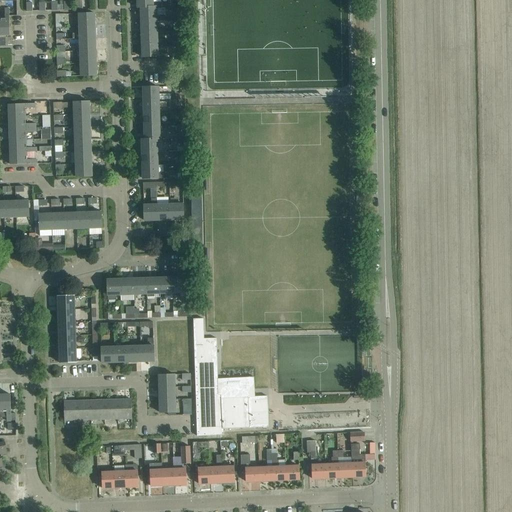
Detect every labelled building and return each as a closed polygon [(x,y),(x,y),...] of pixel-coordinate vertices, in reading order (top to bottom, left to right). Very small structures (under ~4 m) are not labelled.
[(161,9),(161,7),(140,8),(141,20),(165,19),(165,15),(157,15),(156,9),(161,9)] [(5,19),(0,18),(0,35),(10,35),(9,9),(4,9),(5,19)] [(79,27),(95,26),(95,13),(79,14),(79,27)] [(64,14),(56,15),(56,27),(64,27),(64,14)] [(165,21),(165,19),(141,20),(141,32),(166,32),(165,27),(157,28),(157,21),(165,21)] [(79,27),(79,33),(73,33),(73,39),(79,39),(96,38),(95,26),(79,27)] [(166,33),(166,32),(141,32),(142,45),(166,44),(166,40),(157,40),(157,33),(166,33)] [(96,51),(96,38),(79,39),(80,51),(96,51)] [(166,46),(166,44),(142,45),(142,57),(158,57),(158,58),(167,58),(166,52),(158,53),(158,46),(166,46)] [(96,51),(80,51),(80,64),(97,63),(96,51)] [(97,63),(80,64),(81,76),(97,76),(97,63)] [(144,100),(161,100),(161,93),(159,93),(158,87),(143,87),(144,100)] [(161,100),(144,100),(144,113),(162,113),(161,106),(159,106),(159,100),(161,100)] [(74,115),(90,114),(90,102),(73,102),(74,115)] [(9,117),(26,116),(26,108),(35,108),(35,104),(8,104),(9,117)] [(162,113),(144,113),(144,126),(160,126),(159,113),(162,113)] [(90,114),(74,115),(74,127),(91,127),(90,114)] [(26,116),(9,117),(9,129),(36,128),(36,123),(26,123),(26,116)] [(160,126),(144,126),(145,139),(160,139),(160,126)] [(42,129),(42,140),(51,140),(51,127),(43,127),(43,129),(42,129)] [(91,139),(91,127),(74,127),(75,140),(91,139)] [(36,131),(36,128),(9,129),(10,141),(26,140),(26,132),(36,131)] [(91,139),(75,140),(75,152),(91,151),(91,139)] [(160,139),(145,139),(142,140),(142,153),(157,152),(157,140),(160,140),(160,139)] [(26,147),(26,140),(10,141),(10,153),(27,152),(36,152),(36,147),(26,147)] [(91,151),(75,152),(76,164),(92,164),(91,151)] [(27,152),(10,153),(10,165),(37,164),(37,159),(27,159),(27,152)] [(158,165),(157,152),(142,153),(143,166),(158,165)] [(92,164),(76,164),(76,177),(92,176),(92,164)] [(158,173),(158,165),(143,166),(143,179),(164,178),(164,173),(158,173)] [(157,220),(157,205),(157,198),(151,199),(151,205),(144,205),(144,221),(157,220)] [(16,201),(4,202),(4,218),(17,217),(16,201)] [(16,201),(17,217),(29,217),(29,201),(16,201)] [(171,220),(170,204),(157,205),(157,220),(171,220)] [(170,204),(171,220),(184,219),(183,204),(170,204)] [(89,212),(76,213),(77,229),(89,229),(89,212)] [(101,212),(89,212),(89,229),(102,228),(101,212)] [(64,229),(64,213),(52,214),(52,230),(64,229)] [(77,229),(76,213),(64,213),(64,229),(77,229)] [(52,230),(52,214),(39,214),(40,230),(52,230)] [(180,293),(186,293),(186,277),(172,278),(172,293),(173,296),(180,296),(180,293)] [(155,294),(159,294),(159,278),(146,279),(147,294),(147,297),(155,297),(155,294)] [(159,294),(172,293),(172,278),(159,278),(159,294)] [(120,280),(121,295),(133,295),(133,279),(120,280)] [(146,279),(133,279),(133,295),(147,294),(146,279)] [(121,295),(120,280),(107,280),(108,298),(115,298),(115,295),(121,295)] [(59,310),(74,309),(74,296),(58,297),(59,310)] [(74,309),(59,310),(59,323),(74,322),(79,322),(78,316),(74,316),(74,309)] [(203,319),(193,319),(193,321),(195,370),(197,436),(223,434),(224,434),(223,429),(269,427),(268,400),(267,396),(255,397),(248,397),(248,393),(245,390),(242,389),(238,388),(231,389),(227,390),(224,392),(222,388),(218,388),(218,379),(216,338),(204,339),(203,319)] [(75,336),(74,322),(59,323),(60,336),(75,336)] [(75,349),(75,336),(60,336),(60,349),(75,349)] [(147,339),(147,346),(141,346),(141,361),(154,361),(154,338),(147,339)] [(141,346),(128,347),(128,362),(141,361),(141,346)] [(115,362),(114,347),(101,348),(102,363),(115,362)] [(128,362),(128,347),(114,347),(115,362),(128,362)] [(75,349),(60,349),(61,362),(76,362),(75,349)] [(243,383),(243,362),(222,362),(223,383),(243,383)] [(159,388),(175,387),(175,374),(159,375),(159,388)] [(175,387),(159,388),(159,400),(176,400),(175,387)] [(0,418),(6,418),(7,421),(11,421),(10,394),(0,394),(0,418)] [(118,400),(118,419),(132,419),(131,399),(118,400)] [(104,400),(91,401),(91,420),(105,419),(104,400)] [(118,400),(104,400),(105,419),(118,419),(118,400)] [(176,400),(159,400),(160,413),(176,412),(176,400)] [(78,420),(77,401),(64,401),(64,421),(78,420)] [(91,401),(77,401),(78,420),(91,420),(91,401)] [(351,441),(354,441),(364,441),(364,432),(350,433),(351,441)] [(316,440),(308,441),(309,452),(312,452),(312,458),(317,458),(316,440)] [(334,451),(334,464),(325,465),(325,478),(339,477),(338,450),(337,441),(329,441),(329,451),(334,451)] [(352,464),(352,477),(366,476),(365,455),(360,455),(360,444),(351,445),(352,464)] [(141,445),(125,446),(125,450),(134,450),(135,458),(142,458),(141,445)] [(153,445),(154,459),(161,458),(160,445),(153,445)] [(190,464),(190,456),(190,446),(181,447),(182,464),(190,464)] [(344,450),(338,450),(339,477),(352,477),(352,464),(344,464),(344,450)] [(259,481),(259,468),(250,468),(250,455),(241,455),(241,469),(245,469),(246,482),(259,481)] [(162,470),(162,468),(161,463),(149,464),(150,486),(163,486),(162,470)] [(222,467),(223,483),(235,482),(234,467),(228,467),(228,465),(222,466),(222,467)] [(325,478),(325,465),(311,466),(312,479),(325,478)] [(210,468),(210,466),(204,466),(204,468),(198,468),(199,484),(211,483),(210,468)] [(299,466),(286,467),(286,480),(300,479),(299,466)] [(222,467),(210,468),(211,483),(223,483),(222,467)] [(273,480),(272,467),(259,468),(259,481),(273,480)] [(286,467),(272,467),(273,480),(286,480),(286,467)] [(174,469),(175,485),(187,484),(186,469),(180,469),(180,468),(174,468),(174,469)] [(175,485),(174,469),(162,470),(163,486),(175,485)] [(126,472),(126,487),(139,487),(138,471),(132,471),(132,470),(125,470),(125,471),(126,472)] [(114,472),(114,471),(108,471),(108,472),(102,473),(102,488),(114,488),(114,472)] [(125,471),(114,472),(114,488),(126,487),(126,472),(125,471)]
